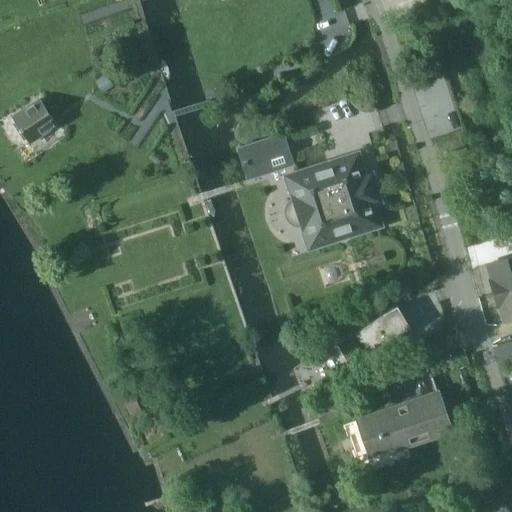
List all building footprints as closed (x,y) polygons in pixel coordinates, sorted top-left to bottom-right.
[(99,78),(108,91),(121,83),(112,69),(99,78)] [(31,143),(57,125),(39,100),(13,117),(31,143)] [(239,148),(239,150),(248,177),(284,165),(295,200),(294,200),(292,201),(290,203),(289,204),(288,205),(288,206),(287,207),(286,208),(286,210),(286,211),(286,213),(286,214),(287,215),(287,217),(288,218),(289,219),(291,221),(293,223),(294,223),(296,224),(298,224),(300,224),(302,223),(310,246),(379,224),(357,155),(295,175),(291,163),(292,163),(283,134),(239,148)] [(497,293),(511,288),(511,256),(488,264),(497,293)] [(511,288),(497,293),(505,322),(511,319),(511,288)] [(399,334),(410,327),(397,306),(350,335),(363,356),(386,342),(389,346),(402,338),(399,334)] [(359,375),(363,389),(386,381),(381,367),(359,375)] [(401,448),(451,431),(440,400),(410,411),(407,403),(358,420),(370,454),(389,448),(388,445),(399,441),(401,448)]
